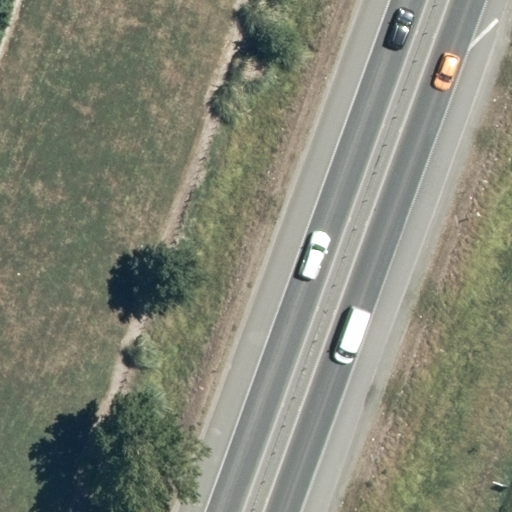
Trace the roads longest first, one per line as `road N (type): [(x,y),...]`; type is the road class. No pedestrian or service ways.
road 1 (trunk): [(459,0),(273,511)]
road 2 (motorway): [(66,511),(247,0)]
road 3 (trunk): [(203,511),(383,0)]
